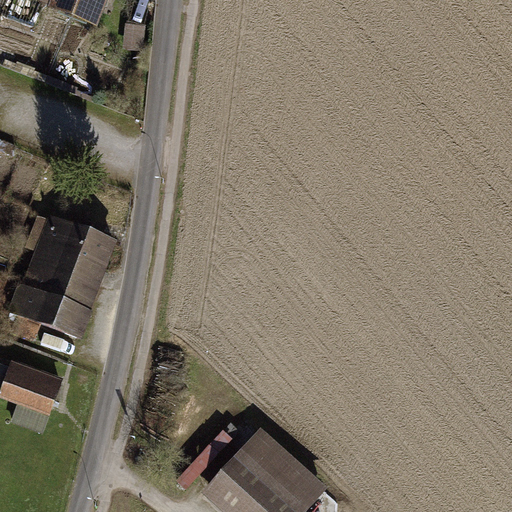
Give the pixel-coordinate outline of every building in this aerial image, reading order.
[(105,0),(48,0),(44,12),(94,30),(105,0)] [(141,29),(123,28),(123,49),(140,50),(141,29)] [(114,248),(42,222),(8,313),(80,340),(114,248)] [(58,380),(14,364),(1,401),(46,417),(58,380)] [(308,511),(312,509),(241,445),(205,485),(235,511),(308,511)]
